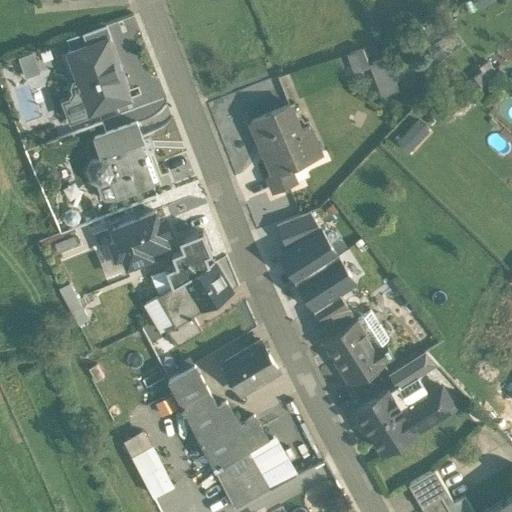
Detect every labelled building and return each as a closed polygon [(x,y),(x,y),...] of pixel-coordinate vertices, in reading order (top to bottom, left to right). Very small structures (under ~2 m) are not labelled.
[(106,25),(83,33),(87,44),(101,39),(102,41),(111,38),(106,25)] [(102,41),(101,39),(87,44),(67,52),(89,114),(129,99),(120,74),(115,76),(102,41)] [(362,49),(349,53),(356,72),(369,68),(362,49)] [(33,52),(20,56),(23,65),(36,60),(33,52)] [(387,58),(372,63),(383,95),(398,89),(387,58)] [(289,104),(250,120),(262,148),(263,148),(274,174),(274,175),(290,168),(303,162),(301,157),(318,150),(308,127),(301,130),(289,104)] [(136,122),(94,137),(100,155),(107,153),(116,178),(111,180),(117,197),(153,184),(146,163),(149,161),(147,156),(141,158),(135,143),(142,140),(136,122)] [(116,178),(107,153),(100,155),(92,158),(88,167),(93,180),(101,183),(116,178)] [(290,168),(274,175),(274,174),(267,176),(274,191),(296,181),(290,168)] [(79,215),(76,211),(71,208),(66,211),(65,217),(67,221),(72,223),(77,221),(79,215)] [(155,210),(112,227),(116,239),(109,241),(115,255),(122,253),(126,264),(151,254),(148,249),(167,242),(163,233),(169,231),(163,217),(158,219),(155,210)] [(285,248),(320,226),(310,210),(278,223),(285,248)] [(277,253),(295,282),(338,254),(320,226),(285,248),(277,253)] [(214,260),(202,230),(179,239),(183,248),(172,253),(176,264),(165,269),(172,286),(214,261),(214,260)] [(338,254),(295,282),(313,308),(338,292),(355,281),(338,254)] [(172,286),(157,294),(174,323),(174,324),(192,314),(231,291),(214,261),(172,286)] [(338,292),(313,308),(323,324),(349,308),(338,292)] [(349,308),(323,324),(329,334),(355,317),(349,308)] [(192,314),(174,324),(174,323),(166,327),(176,346),(201,331),(192,314)] [(329,334),(324,338),(352,383),(384,362),(383,360),(386,358),(389,351),(390,350),(387,344),(386,345),(378,345),(375,347),(355,317),(329,334)] [(260,339),(223,361),(241,390),(277,369),(260,339)] [(425,351),(389,373),(395,384),(398,388),(417,376),(421,373),(437,363),(425,351)] [(194,363),(167,378),(176,394),(202,379),(194,363)] [(417,376),(398,388),(395,384),(356,409),(382,451),(454,405),(441,385),(428,393),(417,376)] [(239,422),(225,400),(216,405),(202,379),(176,394),(214,467),(267,439),(253,414),(239,422)] [(275,435),(267,439),(214,467),(234,505),(296,473),(275,435)] [(148,447),(129,457),(151,499),(170,489),(148,447)] [(434,468),(408,483),(422,507),(448,492),(434,468)] [(422,507),(424,511),(452,511),(447,503),(453,500),(448,492),(422,507)] [(473,511),(464,495),(453,500),(447,503),(452,511),(473,511)] [(511,511),(511,501),(497,511),(490,511),(488,508),(483,511),(511,511)]
